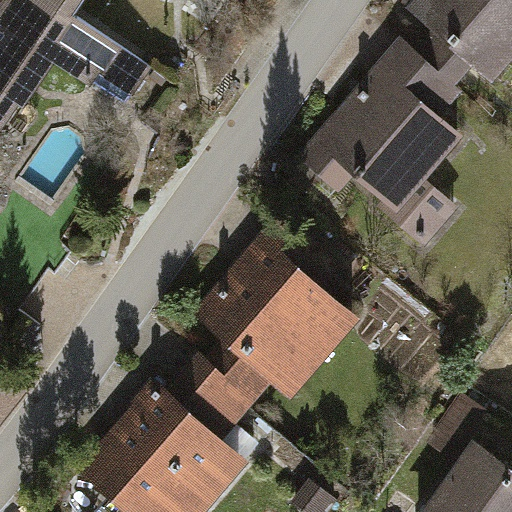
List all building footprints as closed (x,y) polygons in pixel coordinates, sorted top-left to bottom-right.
[(144,112),(168,77),(90,24),(56,0),(14,0),(0,20),(0,137),(25,102),(41,113),(75,64),(144,112)] [(56,0),(90,24),(106,0),(56,0)] [(511,0),(427,0),(417,13),(444,36),(495,78),(511,92),(511,0)] [(462,118),(495,78),(444,36),(425,59),(408,45),(308,164),(350,198),(365,181),(421,228),(492,143),(462,118)] [(387,322),(279,227),(205,310),(233,335),(216,354),(276,406),(291,389),(312,407),(387,322)] [(248,437),(276,406),(216,354),(180,395),(166,382),(89,469),(138,511),(227,511),(273,460),(248,437)] [(511,511),(511,460),(482,441),(435,511),(511,511)] [(340,511),(348,502),(323,485),(306,511),(305,511),(340,511)]
